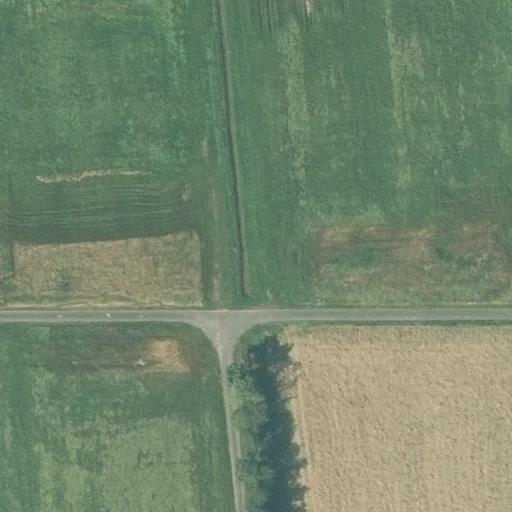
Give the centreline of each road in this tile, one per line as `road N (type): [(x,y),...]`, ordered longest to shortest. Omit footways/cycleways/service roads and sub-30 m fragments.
road 1 (track): [(0,316),(511,313)]
road 2 (track): [(225,316),(244,511)]
